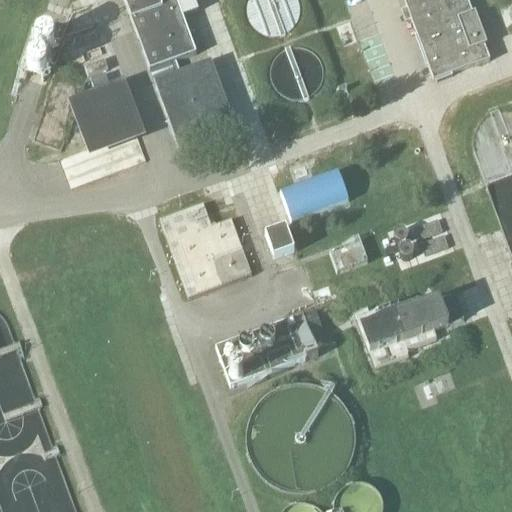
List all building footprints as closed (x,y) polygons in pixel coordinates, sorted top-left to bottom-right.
[(196,56),(175,0),(123,0),(150,73),(170,66),(174,78),(153,86),(178,154),(235,133),(210,65),(180,77),(175,64),(196,56)] [(466,0),(403,0),(408,12),(401,15),(406,26),(412,24),(434,83),(490,62),(484,48),(489,46),(477,16),(473,17),(466,0)] [(47,69),(52,52),(53,51),(53,50),(54,48),(54,47),(54,45),(56,39),(32,33),(19,74),(43,81),(45,75),(45,74),(46,72),(46,71),(47,70),(47,69)] [(108,70),(104,60),(85,67),(88,77),(108,70)] [(110,86),(105,75),(89,81),(93,92),(67,102),(87,159),(144,139),(124,81),(110,86)] [(188,301),(252,278),(231,222),(211,229),(203,207),(160,223),(188,301)] [(294,255),(285,231),(265,239),(274,262),(294,255)] [(367,265),(360,244),(329,256),(336,277),(367,265)] [(463,323),(455,299),(454,297),(422,309),(418,300),(399,307),(388,307),(354,319),(373,370),(407,358),(405,354),(436,343),(433,334),(463,323)] [(315,351),(329,346),(316,313),(216,351),(230,391),(318,358),(315,351)]
